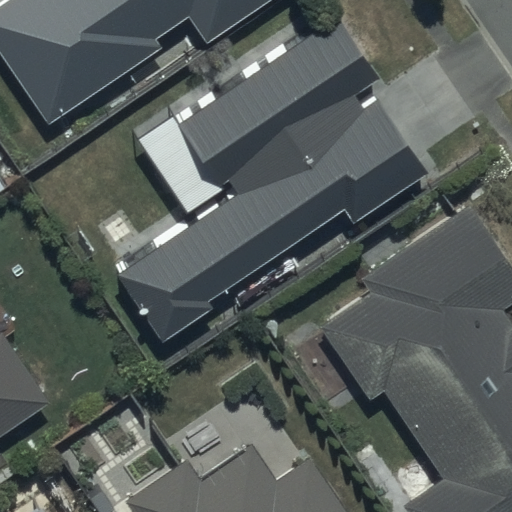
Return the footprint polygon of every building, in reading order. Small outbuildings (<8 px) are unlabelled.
[(0,0),(0,42),(46,109),(158,32),(151,22),(181,1),(201,31),(245,0),(0,0)] [(373,65),(331,3),(175,110),(216,170),(223,165),(232,178),(113,260),(158,324),(207,291),(204,286),(338,194),(346,205),(419,155),(369,83),(357,91),(350,81),(373,65)] [(367,281),(316,315),(365,385),(380,375),(438,465),(399,491),(412,511),(511,511),(511,310),(507,314),(495,297),(511,286),(511,256),(468,191),(357,266),(367,281)] [(0,421),(44,392),(0,326),(0,421)] [(136,511),(351,511),(306,446),(273,469),(248,432),(197,467),(183,446),(121,489),(136,511)] [(44,511),(32,494),(3,511),(44,511)]
